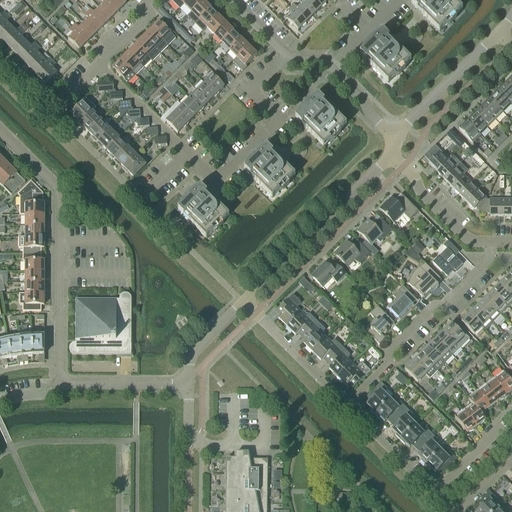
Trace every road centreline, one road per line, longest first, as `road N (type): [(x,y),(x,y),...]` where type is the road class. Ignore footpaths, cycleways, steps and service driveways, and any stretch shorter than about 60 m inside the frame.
road 1 (residential): [(286,54),(256,89),(274,123),(216,179),(99,66)]
road 2 (residential): [(60,382),(60,197),(0,130)]
road 3 (residential): [(345,404),(388,351),(488,260),(489,241)]
road 4 (residential): [(242,303),(388,158)]
road 5 (residential): [(396,141),(500,32)]
road 6 (residential): [(345,404),(242,303)]
road 7 (residential): [(388,158),(469,239),(489,241)]
road 8 (residential): [(60,382),(187,385)]
road 9 (residential): [(432,494),(345,404)]
